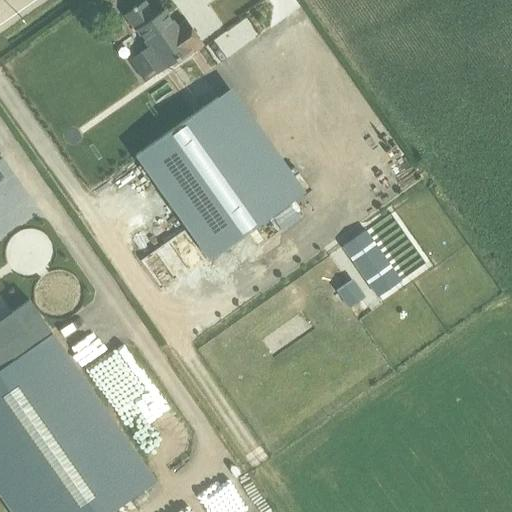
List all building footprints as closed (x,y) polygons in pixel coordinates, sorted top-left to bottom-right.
[(132,11),(124,16),(136,32),(138,30),(149,46),(141,52),(157,74),(203,46),(186,20),(176,28),(164,11),(155,17),(145,1),(137,7),(137,6),(131,10),(132,11)] [(216,55),(250,32),(238,14),(204,37),(216,55)] [(231,88),(135,157),(209,261),(305,192),(231,88)] [(152,286),(174,272),(156,242),(134,256),(152,286)] [(352,280),(336,292),(349,309),(365,298),(352,280)] [(0,482),(20,511),(126,511),(169,481),(20,282),(0,295),(0,482)]
